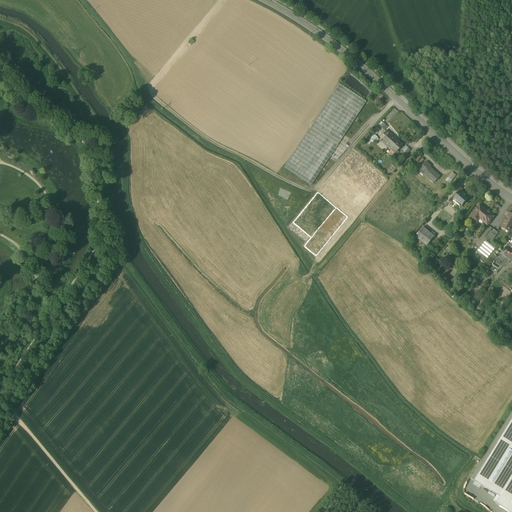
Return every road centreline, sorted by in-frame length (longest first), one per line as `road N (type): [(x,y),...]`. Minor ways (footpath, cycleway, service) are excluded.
road 1 (track): [(0,390),(102,230),(87,150),(0,70)]
road 2 (secondary): [(264,0),(345,53),(511,197)]
road 3 (track): [(222,0),(119,114)]
road 4 (residential): [(96,511),(6,402)]
road 5 (track): [(430,129),(382,0)]
